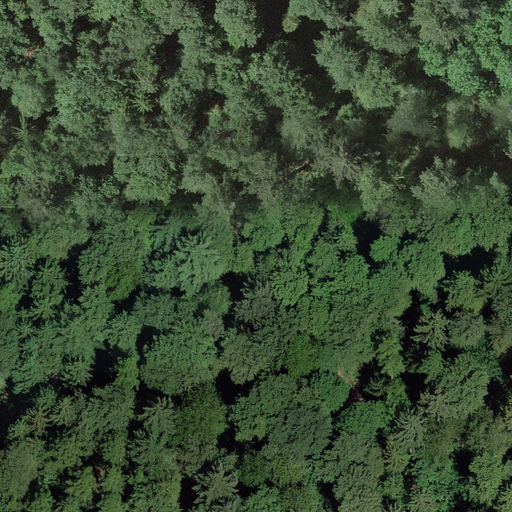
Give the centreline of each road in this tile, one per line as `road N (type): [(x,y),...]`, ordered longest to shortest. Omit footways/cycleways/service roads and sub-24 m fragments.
road 1 (track): [(0,61),(232,294),(369,405),(511,498)]
road 2 (track): [(292,0),(458,70),(511,75)]
